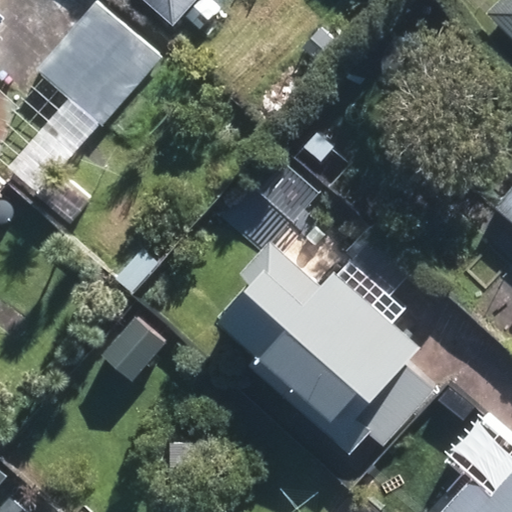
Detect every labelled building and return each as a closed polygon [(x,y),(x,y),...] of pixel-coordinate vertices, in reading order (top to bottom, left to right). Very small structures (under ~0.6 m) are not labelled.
[(97,0),(42,66),(79,97),(21,166),(50,191),(167,53),(155,43),(103,0),(97,0)] [(160,0),(183,21),(201,0),(160,0)] [(511,0),(502,0),(498,4),(511,18),(511,0)] [(0,2),(0,20),(9,11),(0,2)] [(0,143),(30,107),(0,81),(0,143)] [(511,192),(500,207),(511,217),(511,192)] [(366,439),(375,429),(390,442),(396,436),(439,473),(495,409),(455,374),(446,384),(417,359),(431,343),(342,265),(328,281),(274,234),(242,270),(258,283),(227,318),(366,439)] [(445,511),(511,511),(511,469),(502,480),(487,466),(445,511)] [(0,511),(44,511),(16,488),(0,507),(0,511)]
